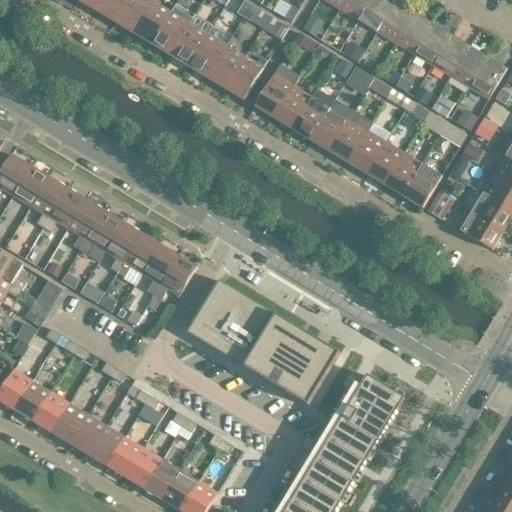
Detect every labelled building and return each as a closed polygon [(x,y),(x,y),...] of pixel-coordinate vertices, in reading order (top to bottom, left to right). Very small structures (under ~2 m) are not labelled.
[(78,0),(79,0),(97,11),(103,0),(78,0)] [(116,22),(128,0),(103,0),(97,11),(116,22)] [(134,34),(153,2),(154,0),(128,0),(116,22),(134,34)] [(324,0),(341,10),(346,0),(324,0)] [(346,0),(341,10),(359,21),(372,0),(346,0)] [(393,0),(372,0),(359,21),(378,32),(396,2),(393,0)] [(245,1),(238,13),(244,17),(252,5),(245,1)] [(153,45),(172,13),(153,2),(134,34),(153,45)] [(281,2),(275,12),(282,16),(288,6),(281,2)] [(396,2),(378,32),(396,43),(415,13),(396,2)] [(171,56),(193,19),(188,16),(186,10),(177,4),(172,13),(153,45),(171,56)] [(252,5),(244,17),(263,29),(271,16),(252,5)] [(300,10),(293,6),(286,18),(293,23),(300,10)] [(415,13),(396,43),(415,55),(433,24),(415,13)] [(325,22),(312,14),(303,29),(316,37),(325,22)] [(190,67),(209,35),(214,26),(195,15),(193,19),(171,56),(190,67)] [(282,40),(290,28),(271,16),(263,29),(282,40)] [(433,24),(415,55),(433,66),(452,35),(433,24)] [(295,42),(308,49),(313,41),(300,33),(295,42)] [(227,46),(209,35),(190,67),(208,78),(227,46)] [(452,35),(433,66),(452,77),(470,46),(452,35)] [(367,50),(351,41),(343,54),(359,63),(367,50)] [(246,57),(227,46),(208,78),(226,89),(246,57)] [(321,46),(315,55),(321,59),(327,58),(330,52),(321,46)] [(470,46),(452,77),(470,88),(489,58),(470,46)] [(264,69),(246,57),(226,89),(245,101),(257,81),(264,69)] [(490,100),(508,69),(489,58),(470,88),(490,100)] [(342,59),(334,71),(349,80),(357,68),(342,59)] [(368,59),(364,66),(374,72),(378,65),(368,59)] [(365,73),(358,83),(368,89),(375,79),(365,73)] [(394,73),(389,81),(396,86),(401,77),(394,73)] [(275,75),(256,107),(275,119),(295,87),(275,75)] [(407,93),(413,84),(401,77),(396,86),(407,93)] [(382,83),(378,90),(389,97),(393,90),(382,83)] [(422,86),(415,98),(427,105),(434,94),(422,86)] [(294,130),(313,98),(295,87),(275,119),(294,130)] [(312,141),(331,109),(337,100),(318,89),(313,98),(294,130),(312,141)] [(511,94),(503,89),(497,100),(506,105),(511,95),(511,94)] [(412,101),(393,90),(389,97),(407,108),(412,101)] [(447,117),(455,104),(441,95),(433,108),(447,117)] [(412,101),(407,108),(418,115),(423,108),(412,101)] [(350,120),(331,109),(312,141),(331,152),(350,120)] [(374,123),(355,112),(350,120),(331,152),(349,163),(368,131),(374,123)] [(478,119),(466,112),(459,124),(471,131),(478,119)] [(438,118),(431,129),(441,135),(448,124),(438,118)] [(485,118),(477,133),(490,141),(499,127),(485,118)] [(461,147),(468,136),(448,124),(441,135),(461,147)] [(368,175),(387,143),(368,131),(349,163),(368,175)] [(471,142),(464,153),(477,161),(484,151),(471,142)] [(386,186),(405,154),(387,143),(368,175),(386,186)] [(404,197),(424,165),(405,154),(386,186),(404,197)] [(14,156),(13,155),(0,175),(0,187),(14,196),(31,167),(13,156),(14,156)] [(463,155),(457,165),(466,170),(472,161),(463,155)] [(511,159),(507,156),(495,175),(511,184),(511,159)] [(424,209),(443,177),(424,165),(404,197),(424,209)] [(32,207),(50,178),(31,167),(14,196),(32,207)] [(511,184),(495,175),(484,193),(511,210),(511,184)] [(44,214),(37,224),(44,229),(68,189),(50,178),(32,207),(44,214)] [(446,182),(440,192),(449,197),(455,188),(446,182)] [(53,234),(60,224),(70,229),(87,200),(68,189),(44,229),(53,234)] [(429,211),(443,220),(456,201),(449,197),(440,192),(429,211)] [(511,219),(511,210),(484,193),(473,212),(505,231),(511,219)] [(81,236),(74,247),(81,251),(106,212),(87,200),(70,229),(81,236)] [(89,255),(95,245),(106,252),(124,223),(106,212),(81,251),(89,255)] [(461,231),(493,250),(505,231),(473,212),(461,231)] [(117,258),(111,269),(118,274),(142,234),(124,223),(106,252),(117,258)] [(126,278),(132,267),(143,274),(161,245),(142,234),(118,274),(126,278)] [(148,291),(155,296),(179,256),(161,245),(143,274),(154,281),(148,291)] [(17,278),(24,266),(0,251),(0,277),(23,291),(33,297),(37,290),(17,278)] [(148,308),(155,312),(169,290),(180,296),(179,296),(180,297),(198,267),(197,267),(179,256),(155,296),(148,308)] [(53,262),(48,271),(58,277),(64,268),(53,262)] [(69,272),(63,282),(67,284),(76,290),(82,280),(69,272)] [(19,299),(23,291),(0,277),(0,302),(2,303),(9,292),(19,299)] [(341,354),(221,281),(189,334),(309,407),(341,354)] [(88,282),(81,294),(88,297),(95,286),(88,282)] [(43,292),(38,300),(52,308),(57,300),(43,292)] [(105,296),(100,304),(112,311),(116,303),(105,296)] [(38,300),(31,312),(43,319),(50,308),(38,300)] [(122,309),(118,315),(124,318),(127,312),(122,309)] [(142,316),(134,311),(128,321),(136,326),(142,316)] [(26,322),(17,337),(29,345),(38,330),(26,322)] [(56,344),(62,335),(52,329),(46,338),(56,344)] [(21,340),(14,352),(22,358),(30,346),(21,340)] [(70,341),(65,349),(75,355),(80,346),(70,341)] [(85,361),(90,352),(80,346),(75,355),(85,361)] [(107,363),(102,371),(112,377),(117,369),(107,363)] [(122,383),(127,375),(117,369),(112,377),(122,383)] [(15,370),(0,394),(0,401),(16,411),(34,381),(15,370)] [(394,391),(365,374),(281,511),(328,511),(330,510),(333,511),(341,499),(338,497),(342,489),(346,491),(403,397),(401,395),(399,399),(391,395),(394,391)] [(34,381),(16,411),(34,422),(52,393),(34,381)] [(141,390),(136,399),(146,405),(151,396),(141,390)] [(52,393),(34,422),(53,433),(71,404),(52,393)] [(156,411),(161,402),(151,396),(146,405),(156,411)] [(71,404),(53,433),(72,444),(89,415),(71,404)] [(178,413),(173,421),(183,428),(188,419),(178,413)] [(89,415),(72,444),(90,456),(108,426),(89,415)] [(192,433),(198,425),(188,419),(183,428),(192,433)] [(108,426),(90,456),(108,467),(126,438),(108,426)] [(183,428),(179,434),(188,440),(192,433),(183,428)] [(215,435),(210,444),(220,450),(225,441),(215,435)] [(126,438),(108,467),(127,478),(145,449),(126,438)] [(229,456),(235,447),(225,441),(220,450),(229,456)] [(145,489),(163,460),(145,449),(127,478),(145,489)] [(163,460),(145,489),(164,500),(181,471),(163,460)] [(181,471),(164,500),(182,511),(200,482),(181,471)] [(511,506),(511,481),(499,499),(511,506)] [(183,511),(208,511),(219,494),(218,493),(218,494),(200,482),(182,511),(183,511)] [(491,511),(511,511),(511,506),(499,499),(491,511)]
